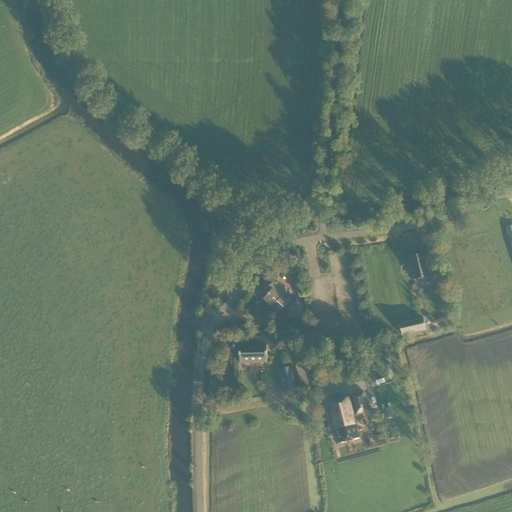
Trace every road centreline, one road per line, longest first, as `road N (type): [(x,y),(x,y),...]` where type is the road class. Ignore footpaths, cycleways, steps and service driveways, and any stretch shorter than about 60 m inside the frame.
road 1 (unclassified): [(199,511),(200,384),(209,331),(269,260),(322,237)]
road 2 (unclassified): [(322,237),(345,0)]
road 3 (unclassified): [(322,237),(431,222),(511,189)]
